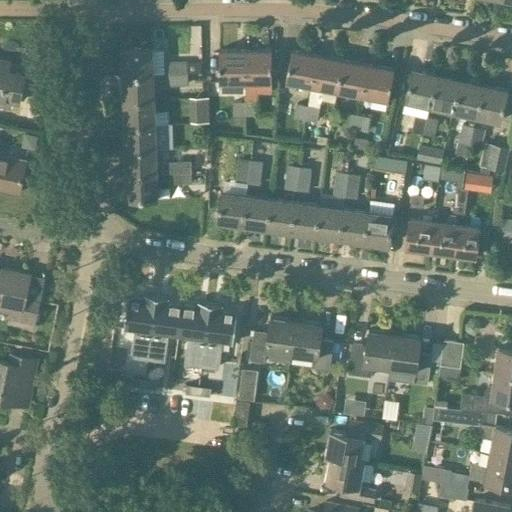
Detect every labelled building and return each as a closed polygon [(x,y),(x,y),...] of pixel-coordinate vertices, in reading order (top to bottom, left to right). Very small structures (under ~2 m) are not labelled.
[(123,75),(154,74),(153,50),(122,51),(123,75)] [(245,82),(245,50),(220,50),(220,83),(245,82)] [(273,93),(272,82),(272,50),(245,50),(245,82),(245,100),(257,100),(258,93),(273,93)] [(311,87),(317,55),(291,50),(286,82),(311,87)] [(342,59),(317,55),(311,87),(336,91),(342,59)] [(342,59),(336,91),(363,96),(368,64),(342,59)] [(188,73),(188,61),(164,61),(164,73),(188,73)] [(394,68),(368,64),(363,96),(389,100),(394,68)] [(0,104),(10,106),(12,100),(19,102),(25,75),(0,69),(0,104)] [(431,106),(438,76),(438,75),(413,69),(406,101),(431,106)] [(188,85),(188,73),(164,73),(164,85),(188,85)] [(155,98),(154,74),(123,75),(124,99),(155,98)] [(438,76),(431,106),(453,111),(460,81),(438,76)] [(483,86),(460,81),(453,111),(476,116),(483,86)] [(483,86),(476,116),(500,122),(507,90),(483,85),(483,86)] [(210,119),(210,94),(191,94),(191,119),(210,119)] [(155,111),(155,98),(124,99),(125,125),(156,124),(156,123),(166,123),(166,124),(190,123),(190,110),(155,111)] [(233,100),(233,115),(245,115),(245,100),(233,100)] [(257,115),(257,100),(245,100),(245,115),(247,115),(257,115)] [(297,103),(294,117),(305,119),(308,105),(297,103)] [(211,105),(211,125),(223,125),(223,104),(211,105)] [(308,105),(305,119),(317,121),(320,107),(308,105)] [(357,129),(359,114),(347,112),(344,127),(357,129)] [(425,134),(429,116),(416,113),(411,130),(425,134)] [(371,116),(359,114),(357,129),(368,131),(371,116)] [(429,116),(425,134),(435,136),(439,118),(429,116)] [(190,123),(166,124),(166,135),(191,134),(190,123)] [(470,143),(474,126),(462,123),(455,152),(467,155),(470,143)] [(156,124),(125,125),(125,150),(156,149),(156,124)] [(474,126),(470,143),(481,146),(485,129),(474,126)] [(355,134),(353,144),(366,147),(368,136),(355,134)] [(485,141),(480,164),(505,170),(510,147),(485,141)] [(156,149),(125,150),(126,175),(157,174),(157,173),(168,173),(168,174),(191,173),(191,160),(157,161),(156,149)] [(426,160),(443,160),(444,151),(426,150),(426,160)] [(0,184),(1,185),(0,189),(18,193),(26,160),(0,154),(0,184)] [(375,168),(406,172),(408,158),(376,154),(375,168)] [(248,183),(250,159),(239,157),(235,181),(248,183)] [(263,161),(250,159),(248,183),(260,184),(263,161)] [(425,161),(425,176),(442,176),(442,162),(425,161)] [(281,163),(279,182),(285,182),(285,188),(297,189),(300,165),(281,163)] [(465,170),(459,169),(456,186),(462,187),(465,170)] [(346,196),(349,172),(336,171),(333,195),(346,196)] [(349,172),(346,196),(357,198),(360,174),(349,172)] [(191,173),(168,174),(168,184),(190,184),(191,196),(205,196),(205,174),(191,174),(191,173)] [(158,199),(157,174),(126,175),(127,200),(158,199)] [(468,175),(466,185),(492,191),(494,181),(468,175)] [(456,188),(454,200),(466,202),(468,190),(456,188)] [(243,226),(246,195),(221,192),(218,222),(243,226)] [(422,207),(423,195),(412,194),(411,202),(411,206),(422,207)] [(270,199),(246,195),(243,226),(266,229),(270,199)] [(270,199),(266,229),(290,232),(294,202),(270,199)] [(465,214),(466,202),(454,200),(452,212),(465,214)] [(294,202),(290,232),(315,236),(319,205),(294,202)] [(319,205),(315,236),(339,239),(343,209),(319,205)] [(369,212),(343,209),(339,239),(365,243),(369,212)] [(394,216),(369,212),(365,243),(389,246),(394,216)] [(511,218),(501,217),(499,229),(511,230),(511,218)] [(429,251),(433,221),(409,218),(405,248),(429,251)] [(457,224),(433,221),(429,251),(453,254),(457,224)] [(457,224),(453,254),(477,258),(481,227),(457,224)] [(511,242),(511,230),(499,229),(497,241),(511,242)] [(0,302),(12,305),(9,323),(33,327),(38,300),(25,298),(30,274),(0,267),(0,302)] [(146,359),(155,295),(143,294),(143,299),(126,297),(122,328),(133,330),(130,357),(146,359)] [(177,336),(181,305),(166,303),(167,297),(155,295),(146,359),(163,361),(166,335),(177,336)] [(188,338),(184,364),(201,366),(210,303),(198,301),(197,307),(181,305),(177,336),(188,338)] [(210,303),(201,366),(217,369),(221,342),(232,344),(237,312),(220,310),(221,305),(210,303)] [(268,333),(254,331),(250,358),(265,360),(266,351),(292,354),(296,321),(270,317),(268,333)] [(296,321),(292,354),(316,357),(315,368),(329,369),(333,342),(320,340),(322,324),(296,321)] [(352,344),(349,372),(371,375),(372,365),(389,367),(394,334),(368,330),(366,346),(352,344)] [(420,337),(394,334),(389,367),(407,369),(405,380),(428,383),(432,355),(417,353),(420,337)] [(440,365),(460,368),(464,342),(443,340),(440,365)] [(495,373),(511,375),(511,348),(498,347),(495,373)] [(0,360),(0,398),(25,404),(34,359),(19,356),(18,364),(0,360)] [(491,396),(474,394),(463,392),(461,408),(472,410),(488,412),(505,414),(507,400),(511,400),(511,375),(495,373),(491,396)] [(131,377),(130,386),(142,388),(143,379),(131,377)] [(143,379),(142,388),(154,389),(155,381),(143,379)] [(186,385),(185,394),(197,395),(198,387),(186,385)] [(198,387),(197,395),(209,397),(210,388),(198,387)] [(384,414),(397,416),(400,399),(387,397),(384,414)] [(247,426),(249,401),(236,399),(233,424),(247,426)] [(472,410),(461,408),(434,405),(433,419),(479,424),(477,435),(493,438),(490,453),(511,457),(511,427),(487,423),(488,412),(472,410)] [(327,455),(359,461),(364,435),(379,438),(382,423),(353,418),(351,432),(329,429),(324,454),(327,455)] [(414,447),(430,450),(434,421),(418,419),(414,447)] [(511,457),(490,453),(487,468),(471,465),(469,479),(511,487),(511,457)] [(363,461),(359,461),(327,455),(323,479),(345,483),(343,495),(373,500),(375,488),(359,485),(363,461)] [(448,483),(469,487),(467,486),(469,474),(451,471),(452,469),(424,464),(422,477),(449,482),(448,483)] [(469,487),(448,483),(441,482),(438,494),(467,499),(469,487)] [(507,511),(509,506),(474,499),(471,511),(507,511)] [(307,511),(356,511),(357,508),(332,503),(330,511),(315,511),(308,511),(307,511)]
